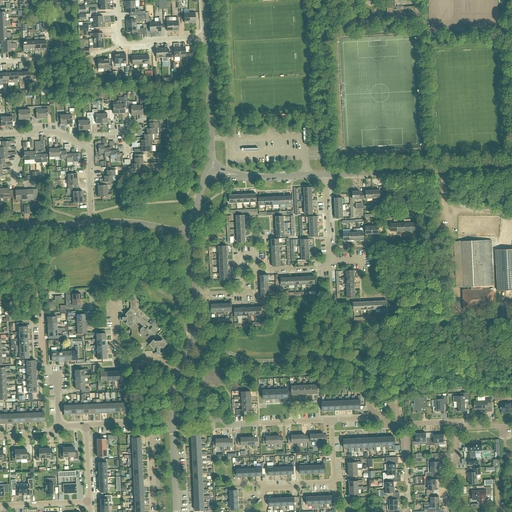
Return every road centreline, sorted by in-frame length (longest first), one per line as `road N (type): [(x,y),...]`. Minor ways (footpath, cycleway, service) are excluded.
road 1 (residential): [(195,295),(243,293),(242,271),(330,267),(325,174)]
road 2 (tertiary): [(325,174),(511,165)]
road 3 (residential): [(331,419),(171,421)]
road 4 (unclassified): [(210,169),(206,37)]
road 5 (residential): [(263,488),(332,480),(331,419)]
road 6 (residential): [(206,37),(119,43),(118,0)]
road 7 (residential): [(180,369),(116,357),(114,298)]
